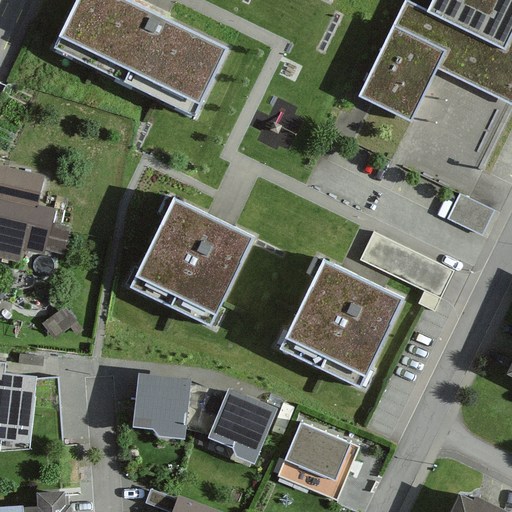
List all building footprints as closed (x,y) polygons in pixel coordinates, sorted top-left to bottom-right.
[(237,48),(135,0),(80,0),(56,50),(203,120),(237,48)] [(341,0),(320,0),(338,8),(341,0)] [(511,0),(410,0),(364,99),(420,125),(445,71),(511,102),(511,0)] [(493,210),(460,194),(448,219),(481,235),(493,210)] [(0,260),(21,265),(24,253),(45,258),(55,213),(0,200),(0,260)] [(253,238),(174,200),(133,285),(212,323),(253,238)] [(375,231),(361,261),(440,297),(454,267),(375,231)] [(403,297),(327,259),(282,350),(359,387),(403,297)] [(45,380),(0,374),(0,439),(37,444),(45,380)] [(196,382),(147,378),(143,429),(192,434),(196,382)] [(278,414),(230,394),(209,444),(234,454),(231,459),(255,469),(278,414)] [(359,447),(308,424),(285,475),(336,498),(359,447)] [(211,511),(152,490),(149,500),(178,511),(176,511),(211,511)] [(39,506),(10,507),(10,511),(70,511),(70,491),(38,493),(39,506)] [(489,511),(462,500),(456,511),(489,511)]
